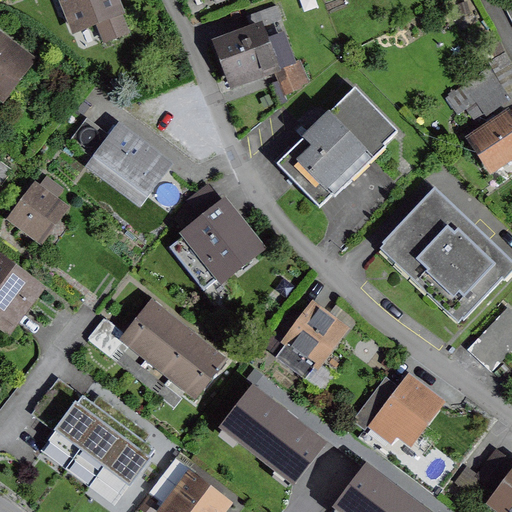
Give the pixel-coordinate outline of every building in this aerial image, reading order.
[(131,38),(116,0),(59,0),(73,36),(94,28),(101,49),(131,38)] [(209,45),(227,94),(276,77),(258,27),(209,45)] [(0,105),(1,106),(35,59),(0,33),(0,105)] [(507,100),(487,71),(465,87),(486,116),(507,100)] [(451,98),(460,113),(474,104),(464,89),(451,98)] [(317,212),(396,139),(354,94),(275,167),(317,212)] [(511,115),(511,114),(471,140),(492,170),(511,156),(511,115)] [(139,215),(172,169),(116,130),(83,175),(139,215)] [(40,251),(67,213),(32,188),(5,226),(40,251)] [(460,328),(511,271),(511,269),(432,196),(379,253),(460,328)] [(216,290),(263,256),(224,203),(177,237),(216,290)] [(0,328),(12,337),(46,292),(0,256),(0,328)] [(320,372),(348,328),(310,303),(281,347),(320,372)] [(148,358),(176,323),(152,304),(127,335),(124,339),(148,358)] [(496,367),(511,349),(511,313),(508,309),(474,346),(496,367)] [(106,319),(98,330),(119,347),(124,339),(127,335),(106,319)] [(171,377),(200,342),(176,323),(148,358),(171,377)] [(109,357),(119,347),(98,330),(89,341),(109,357)] [(195,396),(223,361),(200,342),(171,377),(195,396)] [(445,404),(409,377),(368,429),(404,457),(445,404)] [(56,427),(81,393),(61,378),(37,413),(56,427)] [(331,443),(254,381),(214,433),(287,493),(331,443)] [(107,415),(82,396),(49,441),(73,459),(107,415)] [(131,433),(107,415),(73,459),(98,477),(131,433)] [(155,451),(131,433),(98,477),(122,496),(155,451)] [(436,511),(368,460),(330,511),(331,511),(436,511)] [(487,511),(511,511),(511,471),(485,510),(487,511)] [(227,511),(232,506),(186,473),(157,511),(227,511)]
